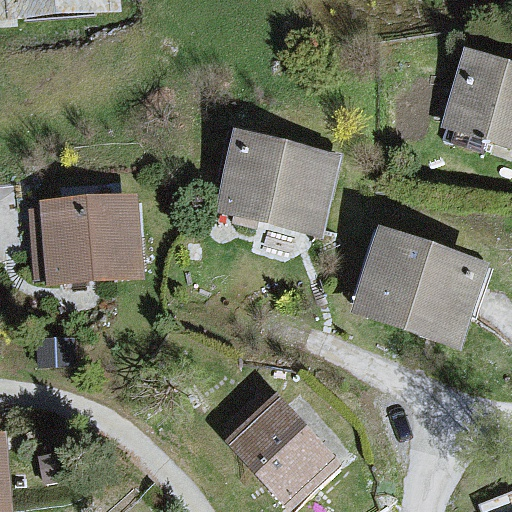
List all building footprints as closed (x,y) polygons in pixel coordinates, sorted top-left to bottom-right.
[(129,0),(2,0),(6,29),(129,26),(129,0)] [(511,69),(467,55),(445,141),(511,160),(511,69)] [(363,175),(239,134),(218,224),(332,253),(363,175)] [(36,280),(148,277),(146,193),(34,195),(36,280)] [(491,276),(390,243),(363,326),(464,359),(491,276)] [(304,511),(350,473),(289,408),(237,451),(286,511),(304,511)] [(20,511),(10,443),(0,442),(0,511),(20,511)]
